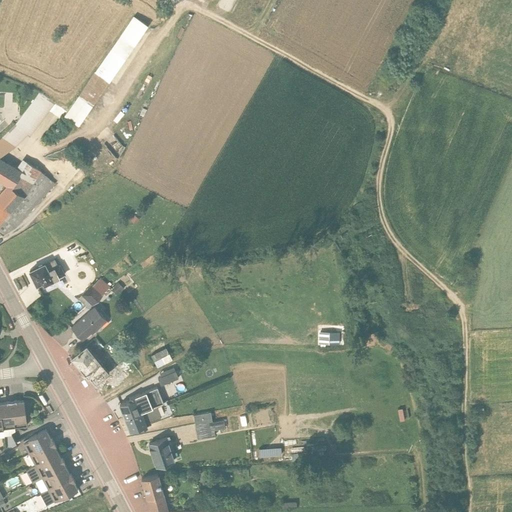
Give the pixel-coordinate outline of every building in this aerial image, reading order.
[(78,120),(147,20),(133,11),(63,110),(64,111),(78,120)] [(15,119),(0,133),(0,180),(5,183),(0,188),(0,231),(2,234),(15,226),(55,182),(40,169),(22,156),(16,165),(0,154),(0,153),(14,144),(26,131),(29,133),(49,107),(61,115),(64,111),(63,110),(66,107),(39,87),(15,119)] [(30,271),(29,272),(31,277),(33,277),(36,284),(42,281),(44,283),(64,273),(59,263),(57,264),(54,258),(29,270),(30,271)] [(81,294),(92,304),(102,293),(101,293),(107,286),(99,277),(93,284),(91,283),(81,294)] [(123,288),(118,282),(110,289),(116,295),(123,288)] [(93,307),(70,327),(82,341),(91,333),(92,334),(107,321),(93,307)] [(163,339),(148,346),(158,367),(173,360),(163,339)] [(120,364),(110,371),(89,344),(73,357),(96,386),(107,376),(114,385),(128,374),(120,364)] [(163,376),(160,378),(162,384),(179,377),(175,366),(161,371),(163,376)] [(119,404),(125,418),(163,403),(157,387),(128,398),(128,400),(119,404)] [(13,404),(12,404),(9,404),(9,403),(0,404),(0,413),(2,431),(3,431),(4,437),(11,436),(10,435),(14,432),(14,428),(26,427),(27,426),(23,401),(13,403),(13,404)] [(160,418),(156,407),(155,406),(125,418),(130,431),(139,427),(140,429),(151,425),(150,422),(160,418)] [(210,413),(193,416),(194,426),(212,422),(210,413)] [(224,429),(223,421),(212,423),(212,422),(194,426),(197,440),(215,437),(214,431),(224,429)] [(23,444),(29,455),(52,443),(45,431),(45,430),(28,440),(28,441),(23,444)] [(171,444),(169,437),(147,444),(156,468),(174,462),(169,445),(171,444)] [(52,443),(29,455),(35,467),(58,455),(52,443)] [(292,463),(316,460),(315,454),(291,456),(292,463)] [(34,482),(65,467),(58,455),(35,467),(26,472),(31,483),(34,482)] [(69,476),(65,467),(34,482),(41,494),(70,479),(68,477),(69,476)] [(167,511),(158,475),(141,479),(149,511),(167,511)] [(41,494),(40,495),(46,506),(53,502),(54,503),(77,490),(72,481),(71,481),(70,479),(41,494)]
